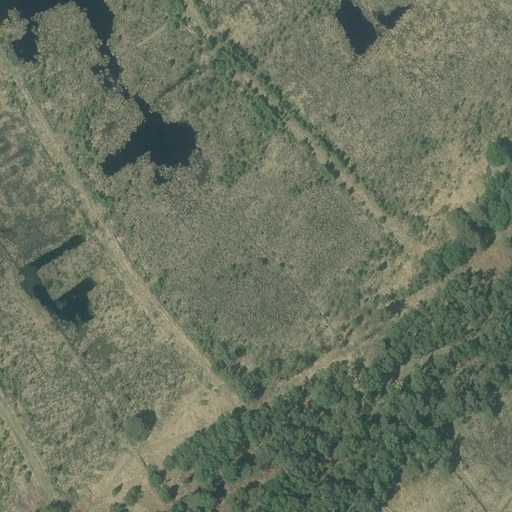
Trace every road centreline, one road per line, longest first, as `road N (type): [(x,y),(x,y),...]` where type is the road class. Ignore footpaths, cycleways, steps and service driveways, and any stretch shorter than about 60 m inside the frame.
road 1 (track): [(241,409),(154,312),(0,62)]
road 2 (track): [(425,264),(219,55),(184,0)]
